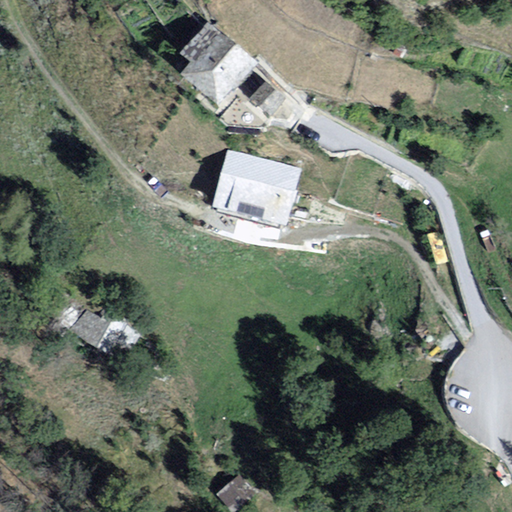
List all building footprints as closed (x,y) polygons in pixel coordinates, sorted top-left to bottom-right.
[(188,40),(229,82),(255,57),(214,15),(188,40)] [(261,71),(249,88),(274,107),(286,90),(261,71)] [(213,196),(296,217),(310,161),(227,140),(213,196)] [(75,323),(94,302),(79,289),(61,311),(75,323)] [(123,340),(141,314),(120,299),(102,325),(123,340)] [(236,509),(257,486),(240,471),(219,494),(236,509)]
